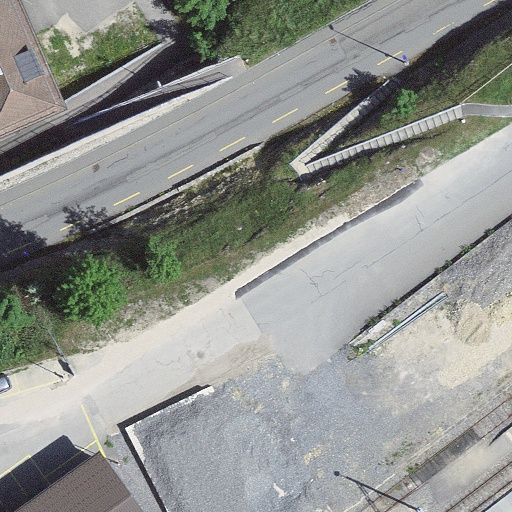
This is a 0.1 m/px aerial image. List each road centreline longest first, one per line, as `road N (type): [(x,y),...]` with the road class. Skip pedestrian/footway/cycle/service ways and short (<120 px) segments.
road 1 (residential): [(511,166),(189,375),(0,457)]
road 2 (residential): [(454,0),(0,232)]
